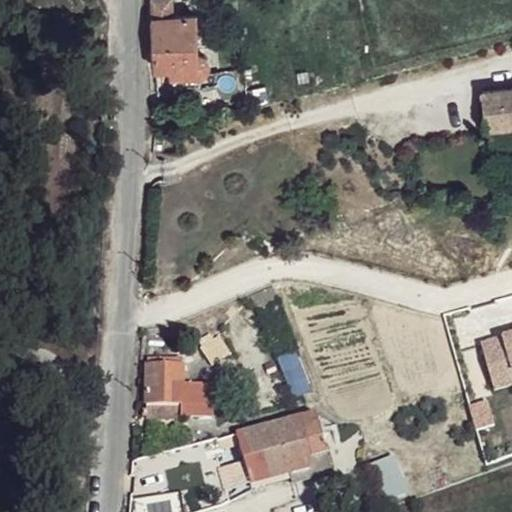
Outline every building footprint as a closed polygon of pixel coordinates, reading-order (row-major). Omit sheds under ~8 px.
[(159,15),(160,36),(179,35),(179,15),(177,15),(159,15)] [(209,74),(204,74),(203,35),(179,35),(160,36),(161,90),(176,90),(176,95),(209,94),(215,90),(215,79),(209,74)] [(511,105),(486,108),(491,146),(511,143),(511,105)] [(150,358),(150,408),(187,407),(186,384),(186,361),(150,358)] [(187,407),(187,419),(215,419),(218,388),(186,384),(187,407)] [(287,450),(293,474),(321,470),(309,420),(263,433),(267,453),(287,450)] [(234,474),(240,489),(293,474),(287,450),(267,453),(263,433),(230,440),(239,470),(234,474)] [(370,463),(383,500),(407,491),(394,454),(370,463)]
